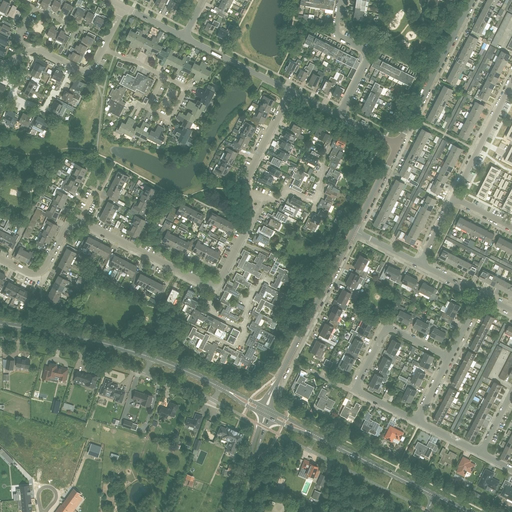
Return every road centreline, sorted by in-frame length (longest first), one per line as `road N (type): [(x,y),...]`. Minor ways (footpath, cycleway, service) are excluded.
road 1 (tertiary): [(276,384),(353,231)]
road 2 (tertiary): [(468,511),(315,435)]
road 3 (tertiary): [(397,145),(470,0)]
road 4 (unclassified): [(150,357),(0,325)]
road 5 (residential): [(0,338),(104,358),(144,375)]
road 6 (residential): [(354,389),(387,328),(449,358)]
road 7 (residential): [(339,115),(367,55),(336,33),(340,0)]
road 8 (residential): [(453,198),(511,82)]
road 9 (tertiary): [(290,91),(183,36)]
